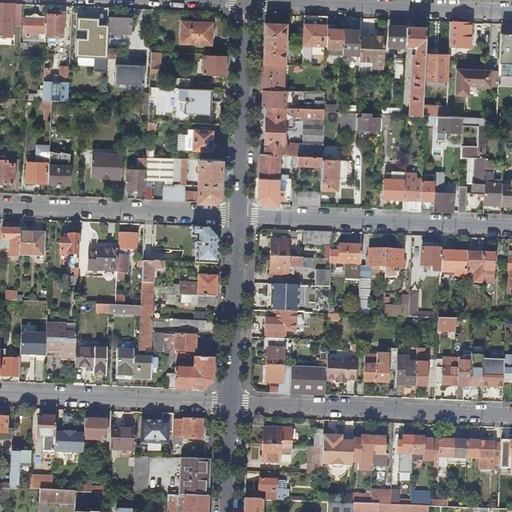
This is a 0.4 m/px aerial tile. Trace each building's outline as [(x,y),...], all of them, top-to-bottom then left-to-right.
[(22,4),(0,2),(0,23),(13,24),(13,18),(21,18),(22,4)] [(47,14),(47,15),(47,18),(46,33),(46,35),(65,36),(66,15),(47,14)] [(108,33),(108,24),(100,24),(101,16),(79,16),(78,29),(88,30),(88,37),(78,37),(76,57),(107,58),(107,49),(108,33)] [(30,35),(30,32),(46,33),(47,18),(39,17),(24,17),(23,32),(27,32),(27,35),(30,35)] [(303,66),(326,67),(326,55),(327,25),(328,18),(323,18),(323,17),(305,17),(303,66)] [(122,19),(108,18),(108,24),(108,33),(131,34),(131,19),(129,19),(122,19)] [(212,23),(182,22),(181,43),(211,44),(212,23)] [(471,48),(471,23),(451,22),(450,48),(471,48)] [(287,24),(265,23),(264,65),(284,65),(285,65),(286,48),(287,48),(287,41),(286,41),(287,24)] [(343,55),(343,49),(344,31),(336,30),(336,25),(327,25),(326,55),(343,55)] [(388,46),(406,47),(406,28),(389,27),(388,46)] [(409,116),(422,117),(423,106),(424,83),(425,55),(426,29),(406,28),(406,47),(416,47),(416,56),(412,56),(409,116)] [(360,50),(361,35),(361,31),(344,31),(343,49),(360,50)] [(368,35),(361,35),(360,50),(360,61),(372,61),(374,68),(384,69),(384,52),(385,32),(374,32),(374,35),(374,38),(371,38),(368,35)] [(511,34),(500,34),(499,64),(511,64),(511,34)] [(119,49),(107,49),(107,58),(107,59),(118,60),(119,49)] [(159,72),(160,52),(151,52),(150,72),(159,72)] [(203,74),(225,75),(226,56),(204,55),(203,74)] [(436,55),(425,55),(424,83),(426,83),(426,81),(449,82),(449,64),(436,64),(436,55)] [(144,66),(116,65),(115,83),(144,84),(144,66)] [(284,91),(284,65),(264,65),(263,90),(284,91)] [(499,72),(457,70),(456,97),(469,97),(470,87),(499,88),(499,72)] [(170,88),(180,88),(189,88),(189,78),(170,78),(170,88)] [(43,98),(43,100),(52,101),(68,101),(69,83),(68,83),(60,83),(44,82),(43,92),(43,98)] [(209,115),(210,89),(189,88),(180,88),(180,101),(182,101),(182,103),(187,103),(187,114),(209,115)] [(304,102),(304,91),(284,91),(263,90),(262,108),(266,108),(299,109),(298,102),(304,102)] [(52,101),(43,100),(42,100),(42,108),(46,109),(52,109),(52,101)] [(447,118),(448,108),(423,106),(422,117),(438,117),(447,118)] [(323,127),(324,112),(324,110),(299,109),(266,108),(265,156),(280,156),(288,157),(292,157),(298,157),(298,145),(290,145),(290,148),(287,148),(287,141),(284,141),(284,129),(293,129),(293,119),(303,119),(303,127),(306,127),(323,127)] [(357,130),(357,119),(358,114),(344,113),(343,130),(357,130)] [(380,132),(380,115),(369,114),(358,114),(357,119),(357,130),(357,132),(380,132)] [(383,115),(382,115),(382,130),(390,130),(390,115),(383,115)] [(462,118),(447,118),(438,117),(437,141),(446,141),(446,136),(453,136),(453,147),(461,147),(461,146),(462,126),(462,118)] [(461,146),(461,147),(461,159),(468,159),(476,159),(475,184),(472,184),(472,194),(485,195),(486,173),(487,119),(462,118),(462,126),(478,127),(478,147),(461,146)] [(148,122),(148,130),(156,130),(157,122),(148,122)] [(211,151),(212,131),(203,130),(203,127),(200,127),(200,130),(185,129),(185,135),(181,134),(180,149),(211,151)] [(298,145),(298,157),(322,158),(323,127),(306,127),(306,145),(298,145)] [(48,183),(50,153),(50,142),(35,141),(34,160),(27,160),(27,172),(24,172),(24,177),(26,177),(26,182),(48,183)] [(59,154),(50,153),(48,183),(71,184),(71,166),(68,166),(70,155),(60,152),(59,154)] [(91,177),(121,178),(122,155),(92,154),(91,177)] [(279,179),(280,156),(265,156),(260,156),(259,179),(279,179)] [(147,159),(146,180),(163,181),(163,184),(171,184),(172,158),(154,157),(147,157),(147,159)] [(292,167),(322,167),(322,160),(322,158),(298,157),(292,157),(292,167)] [(146,189),(146,186),(146,180),(147,159),(138,158),(138,170),(127,170),(126,188),(146,189)] [(214,203),(220,197),(221,171),(222,160),(200,159),(198,192),(186,191),(187,158),(182,158),(181,184),(179,184),(179,187),(164,187),(163,200),(214,203)] [(475,184),(476,159),(468,159),(467,184),(472,184),(475,184)] [(0,183),(13,184),(13,164),(7,163),(7,161),(0,160),(0,183)] [(352,161),(322,160),(322,167),(321,190),(337,191),(337,181),(352,181),(352,161)] [(404,200),(405,174),(405,172),(397,172),(397,181),(392,181),(392,173),(386,173),(386,180),(385,180),(384,200),(404,200)] [(493,173),(486,173),(485,195),(484,205),(502,205),(503,185),(493,185),(492,181),(493,173)] [(417,175),(405,174),(404,200),(403,211),(412,211),(421,212),(422,183),(422,180),(417,180),(417,175)] [(279,179),(259,179),(258,200),(263,205),(278,206),(278,201),(284,201),(284,194),(291,194),(291,180),(287,180),(279,179)] [(422,183),(421,212),(434,212),(434,194),(435,184),(435,183),(432,183),(432,179),(426,179),(426,183),(422,183)] [(502,205),(511,204),(511,181),(511,185),(503,185),(502,205)] [(467,187),(460,187),(459,213),(465,214),(465,201),(467,201),(467,187)] [(293,207),(320,208),(321,192),(293,192),(293,207)] [(442,194),(434,194),(434,212),(454,213),(454,194),(442,194)] [(196,264),(217,265),(218,239),(207,227),(192,227),(192,237),(197,237),(197,244),(195,244),(195,248),(196,248),(196,264)] [(19,255),(20,233),(20,230),(2,230),(2,241),(2,246),(10,246),(10,257),(19,258),(19,255)] [(331,232),(303,231),(303,243),(325,244),(324,259),(330,259),(330,251),(331,244),(331,232)] [(137,232),(122,232),(121,247),(136,247),(137,232)] [(44,234),(20,233),(19,255),(43,256),(44,234)] [(78,255),(79,236),(61,236),(61,254),(78,255)] [(270,248),(270,257),(295,258),(296,239),(288,239),(288,240),(271,240),(271,248),(270,248)] [(339,251),(330,251),(330,259),(330,263),(360,264),(361,246),(339,245),(339,251)] [(88,270),(117,271),(118,253),(118,249),(96,248),(96,252),(89,251),(88,270)] [(428,273),(439,274),(439,268),(440,251),(440,249),(421,248),(420,266),(428,267),(428,273)] [(385,267),(385,249),(377,249),(377,250),(368,250),(368,267),(379,267),(385,267)] [(394,250),(385,249),(385,267),(384,276),(388,277),(394,277),(397,276),(398,272),(395,272),(395,268),(402,268),(402,251),(394,251),(394,250)] [(439,268),(466,269),(466,253),(440,251),(439,268)] [(121,254),(118,253),(117,271),(117,272),(128,272),(128,256),(121,256),(121,254)] [(482,253),(466,253),(466,269),(473,269),(473,274),(481,274),(482,253)] [(494,254),(482,253),(481,274),(481,278),(493,279),(494,254)] [(312,259),(295,258),(270,257),(269,266),(270,266),(270,274),(287,275),(287,269),(293,269),(293,267),(311,268),(312,259)] [(143,262),(142,268),(142,284),(153,284),(159,284),(160,262),(143,262)] [(368,267),(360,266),(359,294),(366,294),(366,280),(370,280),(370,274),(379,275),(379,267),(368,267)] [(329,276),(330,271),(316,270),(315,286),(329,287),(329,276)] [(216,297),(217,277),(198,276),(198,284),(179,283),(179,285),(178,296),(197,296),(216,297)] [(78,278),(69,277),(68,286),(78,287),(78,278)] [(153,284),(142,284),(141,306),(140,315),(140,319),(151,320),(153,284)] [(271,312),(291,312),(298,313),(299,285),(271,284),(270,312),(271,312)] [(178,296),(179,285),(167,285),(166,295),(178,296)] [(7,300),(18,301),(18,291),(7,290),(7,300)] [(408,317),(417,318),(437,318),(438,313),(416,312),(416,293),(409,292),(408,304),(408,317)] [(197,306),(216,307),(216,297),(197,296),(197,306)] [(383,316),(398,317),(408,317),(408,304),(401,304),(401,306),(383,305),(383,316)] [(97,313),(109,313),(109,305),(97,305),(97,313)] [(140,315),(141,306),(116,305),(109,305),(109,313),(109,314),(140,315)] [(265,331),(265,339),(282,339),(283,320),(291,321),(291,312),(271,312),(271,320),(265,320),(264,331),(265,331)] [(454,319),(437,318),(437,330),(440,330),(451,330),(451,339),(454,339),(454,319)] [(140,319),(139,351),(150,352),(151,320),(140,319)] [(178,329),(215,330),(215,323),(178,321),(178,329)] [(66,325),(47,324),(46,334),(45,352),(61,353),(60,357),(60,360),(75,360),(75,349),(76,335),(66,334),(66,325)] [(36,356),(45,357),(45,352),(46,334),(21,333),(20,356),(30,356),(36,356)] [(174,344),(174,352),(176,352),(195,353),(196,336),(163,334),(163,340),(166,340),(166,343),(174,344)] [(283,366),(284,340),(282,339),(265,339),(264,349),(267,349),(266,357),(265,366),(283,366)] [(367,359),(376,359),(376,354),(377,343),(368,343),(367,359)] [(376,359),(376,365),(375,382),(387,383),(387,371),(396,372),(396,356),(397,349),(388,348),(388,354),(376,354),(376,359)] [(107,350),(75,349),(75,360),(74,368),(93,369),(93,376),(106,376),(107,350)] [(424,350),(416,349),(416,362),(415,386),(426,387),(427,367),(423,367),(424,350)] [(0,350),(0,352),(0,377),(19,378),(20,360),(5,359),(6,350),(0,350)] [(151,379),(151,370),(152,359),(133,358),(134,351),(117,350),(116,378),(131,379),(131,378),(151,379)] [(470,355),(469,386),(481,387),(481,386),(482,358),(482,354),(478,354),(478,352),(470,352),(470,355)] [(457,358),(457,366),(457,386),(456,401),(462,401),(463,390),(462,390),(462,386),(469,386),(470,355),(466,355),(465,358),(457,358)] [(511,355),(504,356),(504,359),(503,383),(509,383),(509,380),(511,380),(511,384),(511,390),(511,355)] [(347,360),(326,359),(326,368),(325,380),(335,380),(337,383),(343,383),(345,381),(355,381),(356,357),(347,356),(347,360)] [(396,372),(395,385),(412,386),(415,386),(416,362),(407,362),(407,357),(396,356),(396,372)] [(194,369),(175,369),(175,374),(174,389),(204,391),(212,382),(213,359),(194,358),(194,369)] [(482,358),(481,386),(502,387),(503,383),(504,359),(482,358)] [(450,361),(436,360),(436,369),(435,385),(457,386),(457,366),(450,366),(450,361)] [(363,382),(375,382),(376,365),(364,365),(363,382)] [(325,396),(325,380),(326,368),(291,367),(290,373),(283,372),(283,366),(265,366),(265,375),(266,375),(266,383),(279,384),(278,394),(325,396)] [(167,374),(166,389),(174,389),(175,374),(167,374)] [(173,420),(173,414),(163,414),(162,422),(142,421),(141,443),(168,444),(172,444),(173,420)] [(43,452),(53,452),(54,432),(55,418),(43,417),(43,420),(38,420),(37,437),(43,437),(43,452)] [(106,420),(85,420),(84,433),(84,440),(94,441),(93,443),(96,444),(96,441),(106,441),(106,420)] [(183,421),(173,420),(172,444),(172,445),(182,446),(182,439),(202,440),(202,421),(183,420),(183,421)] [(110,451),(134,451),(135,429),(110,428),(110,451)] [(263,436),(262,445),(291,447),(292,429),(264,428),(264,436),(263,436)] [(323,448),(323,435),(323,433),(323,430),(315,430),(314,448),(323,448)] [(63,433),(54,432),(53,452),(84,453),(84,440),(84,433),(74,433),(75,432),(63,431),(63,433)] [(342,436),(323,435),(323,448),(322,465),(329,465),(333,469),(341,469),(344,465),(352,466),(352,463),(353,442),(342,441),(342,436)] [(398,462),(412,462),(413,437),(402,436),(402,441),(399,441),(398,462)] [(372,465),(373,437),(361,437),(361,439),(353,439),(353,442),(352,463),(359,463),(359,470),(372,471),(372,465)] [(385,438),(373,437),(372,465),(387,466),(387,447),(385,447),(385,438)] [(424,437),(413,437),(412,462),(416,462),(416,461),(417,455),(423,455),(423,461),(432,461),(433,440),(424,440),(424,437)] [(478,459),(478,442),(479,437),(476,437),(476,441),(467,441),(466,462),(469,462),(469,459),(478,459)] [(455,441),(433,440),(432,461),(432,467),(438,467),(439,469),(445,469),(446,467),(446,465),(454,465),(455,441)] [(454,465),(466,466),(466,462),(467,441),(455,441),(454,465)] [(494,442),(478,442),(478,459),(478,463),(492,463),(492,458),(500,459),(500,443),(494,443),(494,442)] [(11,447),(11,464),(10,473),(10,489),(18,489),(19,465),(31,466),(31,445),(20,445),(20,448),(11,447)] [(291,456),(292,447),(291,447),(262,445),(262,454),(263,454),(262,462),(280,463),(280,455),(291,456)] [(322,465),(323,448),(314,448),(308,447),(307,474),(322,475),(322,465)] [(134,457),(133,494),(146,495),(148,457),(134,457)] [(181,459),(180,496),(208,497),(209,460),(181,459)] [(0,472),(10,473),(11,464),(0,464),(0,472)] [(277,473),(261,472),(260,480),(258,480),(258,491),(264,492),(264,500),(287,501),(303,501),(304,498),(288,497),(288,490),(286,490),(286,483),(285,481),(277,481),(277,473)] [(30,490),(40,490),(52,491),(52,477),(30,476),(30,490)] [(91,482),(82,482),(82,492),(91,492),(91,482)] [(99,493),(107,493),(108,493),(108,483),(91,482),(91,492),(99,493)] [(52,491),(40,490),(39,501),(38,511),(48,511),(49,502),(74,502),(75,492),(52,491)] [(370,504),(378,504),(390,505),(391,491),(371,490),(371,496),(370,504)] [(356,491),(351,491),(350,503),(353,503),(370,504),(371,496),(356,495),(356,491)] [(399,491),(391,491),(390,505),(410,506),(411,499),(398,499),(399,491)] [(99,493),(91,492),(82,492),(75,492),(74,502),(73,511),(98,511),(99,499),(99,493)] [(497,509),(498,509),(507,510),(508,493),(498,492),(497,509)] [(410,506),(428,506),(430,506),(430,500),(431,495),(411,494),(411,499),(410,506)] [(207,511),(208,497),(180,496),(168,496),(167,511),(207,511)] [(263,511),(264,500),(245,499),(244,511),(263,511)] [(352,511),(353,503),(350,503),(328,502),(327,511),(352,511)] [(132,511),(132,504),(116,503),(115,511),(132,511)] [(377,511),(378,504),(370,504),(353,503),(352,511),(377,511)]
